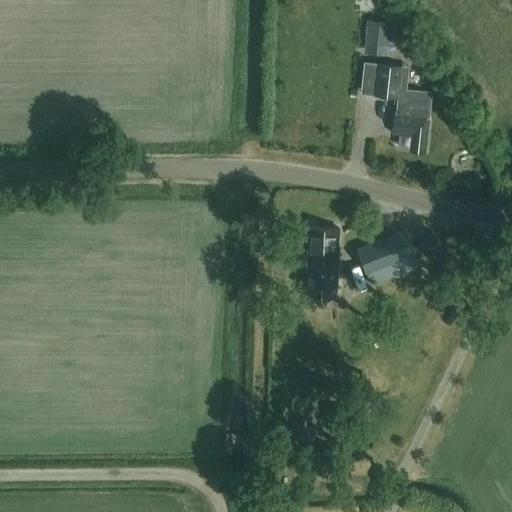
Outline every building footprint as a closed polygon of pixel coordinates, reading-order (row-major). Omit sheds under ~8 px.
[(389,21),(366,19),(364,43),(387,44),(389,21)] [(406,89),(407,73),(408,66),(377,63),(374,93),(397,96),(396,112),(395,112),(393,131),(412,133),(410,149),(424,151),(428,117),(429,117),(431,91),(406,89)] [(336,294),(339,228),(309,226),(305,293),(336,294)] [(406,229),(357,249),(366,272),(415,252),(406,229)] [(340,407),(326,415),(351,460),(365,452),(340,407)] [(303,420),(291,420),(291,440),(314,441),(314,430),(303,430),(303,420)]
